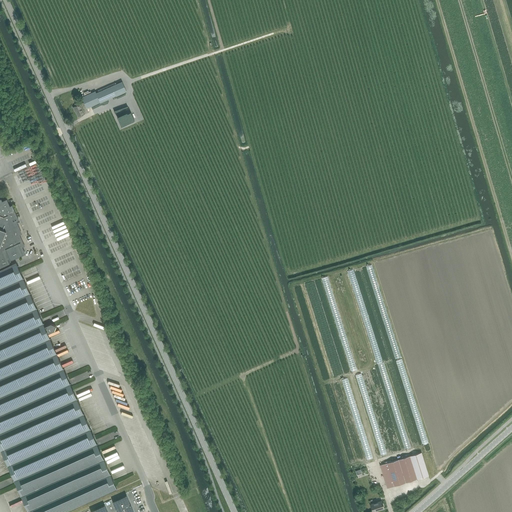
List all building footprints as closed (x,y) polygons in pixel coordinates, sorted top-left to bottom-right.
[(122,82),(103,90),(108,99),(126,91),(122,82)] [(82,97),(84,102),(87,108),(88,108),(108,99),(103,90),(103,88),(95,91),(82,97)] [(87,108),(84,102),(73,107),(74,110),(75,110),(78,116),(88,112),(87,108)] [(0,448),(28,511),(63,511),(117,488),(48,333),(54,331),(56,326),(55,325),(51,323),(45,326),(44,326),(16,262),(12,264),(10,260),(25,253),(21,246),(24,245),(19,234),(21,233),(17,225),(15,226),(12,220),(17,218),(12,205),(9,207),(6,200),(2,202),(1,200),(0,199),(0,448)] [(421,452),(380,465),(387,488),(429,475),(421,452)] [(125,496),(112,502),(115,511),(126,511),(131,510),(125,496)] [(373,511),(384,508),(381,501),(370,504),(373,511)]
